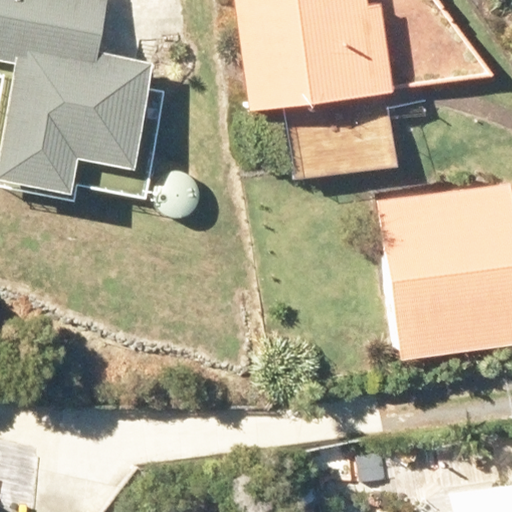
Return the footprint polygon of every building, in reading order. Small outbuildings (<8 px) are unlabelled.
[(0,0),(0,191),(68,204),(71,188),(138,201),(159,92),(141,89),(145,67),(90,57),(100,0),(0,0)] [(227,0),(241,112),(278,108),(286,181),(385,169),(376,96),(384,95),(373,8),(360,10),(358,0),(227,0)] [(511,244),(505,185),(373,201),(392,361),(511,346),(511,244)] [(415,439),(419,477),(453,474),(449,436),(415,439)] [(407,450),(373,453),(375,482),(409,479),(407,450)] [(511,496),(509,497),(497,511),(511,511),(511,458),(511,459),(511,463),(511,496)] [(32,461),(25,511),(110,511),(114,505),(118,472),(32,461)]
